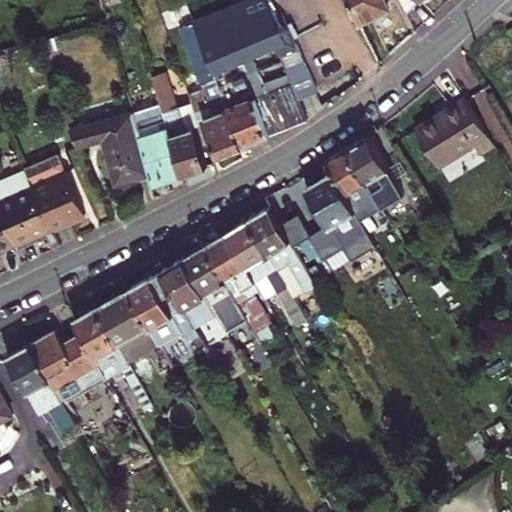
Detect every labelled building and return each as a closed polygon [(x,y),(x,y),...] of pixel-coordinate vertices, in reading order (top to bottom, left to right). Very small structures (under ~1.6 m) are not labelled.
[(196,23),(253,0),(242,0),(194,19),(196,22),(196,23)] [(289,24),(283,27),(274,0),(253,0),(196,23),(198,28),(243,143),(293,121),(306,116),(299,97),(293,82),(311,74),(304,60),(292,33),(293,32),(289,24)] [(346,0),(359,24),(378,15),(389,9),(384,0),(346,0)] [(401,0),(407,12),(419,0),(401,0)] [(186,26),(188,32),(198,28),(196,23),(196,22),(186,26)] [(196,66),(204,87),(190,92),(193,102),(199,121),(206,119),(219,152),(232,147),(243,143),(198,28),(188,32),(201,64),(196,66)] [(162,102),(184,172),(195,168),(209,164),(196,125),(200,123),(199,121),(193,102),(179,106),(167,71),(154,75),(162,102)] [(293,82),(299,97),(318,90),(311,74),(293,82)] [(495,143),(466,98),(431,120),(417,129),(440,166),(477,143),(482,151),(495,143)] [(135,111),(152,172),(155,182),(172,176),(184,172),(162,102),(135,111)] [(105,139),(117,182),(134,178),(152,172),(135,111),(71,128),(79,146),(105,139)] [(347,147),(384,207),(406,193),(369,134),(360,140),(347,147)] [(386,228),(393,223),(384,207),(347,147),(338,153),(327,161),(333,172),(368,232),(378,226),(370,213),(375,210),(386,228)] [(68,220),(87,212),(68,169),(67,170),(60,153),(26,168),(26,169),(52,227),(68,220)] [(36,241),(54,232),(52,227),(26,169),(0,180),(0,204),(17,242),(33,235),(36,241)] [(401,305),(409,301),(368,232),(333,172),(308,187),(330,224),(339,219),(347,232),(338,237),(352,261),(361,256),(375,281),(384,276),(401,305)] [(404,211),(398,199),(385,206),(392,218),(404,211)] [(0,249),(3,249),(17,242),(0,204),(0,249)] [(308,292),(318,286),(304,263),(291,241),(271,206),(256,215),(250,218),(295,295),(306,288),(308,292)] [(295,295),(250,218),(238,225),(228,231),(257,280),(261,287),(266,296),(278,290),(299,325),(309,319),(295,295)] [(338,237),(347,232),(339,219),(330,224),(338,237)] [(52,227),(54,232),(65,228),(70,225),(68,220),(52,227)] [(323,252),(309,230),(291,241),(304,263),(323,252)] [(257,280),(228,231),(217,237),(207,243),(250,318),(258,331),(273,322),(254,291),(250,283),(257,280)] [(36,241),(33,235),(17,242),(20,248),(28,244),(36,241)] [(185,256),(218,314),(229,331),(250,318),(207,243),(193,251),(185,256)] [(196,326),(218,314),(185,256),(176,261),(163,269),(196,326)] [(214,376),(223,371),(196,326),(163,269),(144,280),(128,289),(160,344),(164,351),(172,365),(200,350),(214,376)] [(254,291),(261,287),(257,280),(250,283),(254,291)] [(129,361),(160,344),(128,289),(111,299),(98,306),(129,361)] [(84,331),(101,362),(109,376),(123,368),(147,409),(154,405),(129,361),(98,306),(87,312),(76,318),(84,331)] [(44,336),(32,342),(61,395),(65,403),(110,378),(109,376),(101,362),(84,331),(65,341),(58,328),(44,336)] [(65,435),(79,428),(65,403),(61,395),(32,342),(16,351),(8,356),(41,413),(50,408),(65,435)] [(161,372),(172,365),(164,351),(153,357),(161,372)] [(0,439),(3,438),(10,425),(6,418),(14,414),(0,389),(0,439)] [(0,455),(13,449),(22,433),(10,425),(3,438),(0,439),(0,455)]
